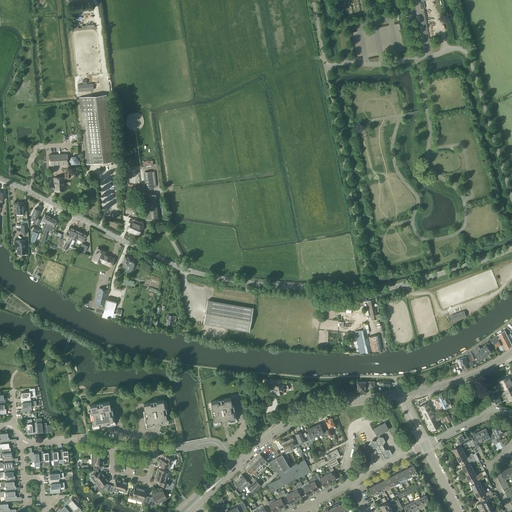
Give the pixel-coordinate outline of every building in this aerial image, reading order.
[(78,92),(93,90),(93,84),(77,85),(78,92)] [(114,160),(112,150),(106,94),(79,97),(85,153),(86,163),(114,160)] [(54,154),(49,154),(49,164),(67,163),(68,163),(67,154),(60,154),(54,154)] [(151,171),(143,172),(145,189),(153,189),(153,186),(156,186),(155,184),(154,171),(151,172),(151,171)] [(65,177),(53,177),(54,191),(65,190),(64,178),(68,178),(68,173),(67,173),(65,173),(65,177)] [(138,197),(139,188),(128,187),(127,192),(126,192),(125,195),(126,195),(138,197)] [(146,219),(158,218),(155,195),(144,196),(146,219)] [(15,214),(24,214),(24,203),(16,203),(16,210),(15,210),(15,214)] [(34,224),(38,225),(40,219),(37,218),(40,211),(34,208),(31,216),(33,217),(31,220),(35,222),(34,224)] [(42,229),(42,230),(44,231),(44,230),(51,217),(45,214),(42,220),(46,222),(45,224),(42,229)] [(43,235),(41,241),(44,242),(46,233),(48,229),(51,231),(54,226),(53,226),(57,220),(51,217),(44,230),(44,231),(43,235)] [(136,219),(135,218),(134,218),(133,218),(132,218),(131,221),(129,220),(128,223),(130,224),(127,230),(128,230),(129,231),(130,232),(131,232),(132,232),(133,232),(138,221),(136,220),(136,219)] [(140,221),(139,221),(138,221),(133,232),(134,232),(134,233),(135,234),(136,234),(137,234),(138,234),(141,229),(142,230),(144,226),(142,225),(143,223),(142,222),(141,221),(140,221)] [(67,231),(66,234),(69,235),(68,237),(66,240),(69,242),(72,237),(75,229),(69,226),(67,231)] [(69,242),(70,243),(69,244),(70,244),(73,239),(75,240),(76,239),(79,231),(75,229),(72,237),(69,242)] [(79,231),(76,239),(82,242),(86,235),(79,231)] [(17,254),(26,254),(25,240),(16,240),(17,242),(15,242),(15,249),(16,249),(17,254)] [(84,252),(87,246),(81,243),(78,249),(84,252)] [(101,263),(110,267),(114,258),(105,254),(105,252),(97,248),(92,260),(101,264),(101,263)] [(127,270),(131,272),(135,262),(130,259),(130,258),(125,255),(121,262),(123,263),(122,267),(127,270)] [(104,307),(108,290),(99,287),(94,305),(104,307)] [(113,313),(117,299),(108,297),(104,311),(113,313)] [(203,324),(249,332),(253,307),(207,300),(203,324)] [(373,300),(368,301),(371,320),(373,320),(373,321),(376,321),(376,319),(377,319),(379,318),(380,318),(379,314),(378,314),(376,315),(373,300)] [(452,322),(464,318),(462,311),(450,316),(452,322)] [(360,354),(371,351),(366,329),(355,331),(360,354)] [(506,349),(511,345),(504,330),(498,334),(506,349)] [(371,352),(382,350),(379,335),(368,337),(371,352)] [(488,343),(483,347),(485,349),(485,350),(488,355),(492,352),(490,350),(492,348),(488,343)] [(477,348),(472,352),(477,357),(477,358),(482,354),(479,350),(480,349),(479,347),(477,348)] [(480,349),(479,350),(482,354),(485,357),(488,355),(485,350),(485,349),(483,347),(480,349)] [(467,356),(457,360),(458,365),(461,364),(461,365),(468,363),(467,360),(471,358),(470,357),(473,356),(471,352),(471,353),(466,355),(467,356)] [(477,357),(475,358),(475,359),(477,362),(478,364),(480,362),(481,361),(480,361),(485,357),(482,354),(477,358),(477,357)] [(468,363),(461,365),(463,370),(469,368),(469,367),(472,366),(471,364),(473,363),(472,361),(471,358),(467,360),(468,363)] [(511,383),(508,376),(499,381),(504,391),(511,386),(511,383)] [(357,382),(356,391),(365,391),(365,387),(368,387),(374,388),(374,382),(368,382),(357,382)] [(275,390),(274,391),(274,394),(276,394),(277,394),(278,394),(278,395),(281,394),(281,393),(282,393),(282,392),(284,391),(289,390),(287,385),(283,386),(281,386),(280,385),(274,386),(275,390)] [(30,397),(35,397),(35,388),(29,389),(29,392),(21,393),(22,399),(20,399),(21,403),(22,402),(31,401),(30,397)] [(446,406),(450,404),(445,394),(442,396),(441,396),(438,397),(438,398),(434,399),(439,409),(443,407),(446,406)] [(233,405),(231,405),(230,398),(210,402),(214,422),(227,419),(227,423),(236,421),(233,405)] [(154,422),(167,420),(163,400),(143,404),(144,411),(143,411),(146,427),(155,426),(154,422)] [(31,407),(36,406),(36,401),(31,401),(22,402),(22,409),(21,409),(22,412),(24,412),(31,411),(31,407)] [(112,408),(110,409),(109,402),(89,405),(93,425),(106,423),(106,426),(115,424),(112,408)] [(440,427),(428,402),(419,407),(431,431),(440,427)] [(328,428),(335,425),(331,417),(327,418),(328,420),(325,421),(328,428)] [(41,418),(36,418),(36,422),(36,424),(37,424),(37,432),(44,432),(44,433),(50,432),(50,425),(46,425),(46,423),(42,423),(41,418)] [(26,420),(23,420),(24,427),(27,426),(27,433),(34,433),(34,434),(37,433),(37,432),(37,424),(36,424),(36,422),(32,422),(32,419),(26,419),(26,420)] [(380,424),(372,428),(374,431),(376,436),(380,434),(384,432),(388,430),(389,430),(385,422),(384,422),(382,423),(380,424)] [(320,423),(313,426),(317,435),(320,434),(321,436),(323,437),(324,436),(325,438),(328,437),(325,430),(323,431),(320,423)] [(497,437),(503,434),(499,425),(492,428),(494,431),(491,432),(497,443),(500,442),(497,437)] [(314,437),(317,435),(313,426),(307,429),(310,436),(307,437),(308,440),(305,441),(307,446),(310,445),(310,444),(313,443),(312,441),(314,440),(314,438),(314,437)] [(486,428),(479,431),(484,440),(490,437),(494,445),(494,444),(497,443),(491,432),(488,434),(486,428)] [(479,431),(473,434),(476,440),(473,441),(479,452),(481,451),(478,443),(484,440),(479,431)] [(302,441),(305,440),(301,432),(299,432),(298,432),(297,432),(296,432),(296,433),(295,434),(298,442),(299,444),(301,445),(303,444),(303,443),(302,441)] [(9,439),(8,439),(8,433),(0,433),(0,442),(8,442),(10,442),(9,439)] [(301,451),(295,436),(292,438),(292,437),(291,438),(291,437),(289,438),(288,439),(286,440),(291,449),(296,447),(298,453),(301,451)] [(461,445),(453,449),(456,456),(464,452),(462,448),(471,444),(475,454),(476,453),(479,452),(473,441),(472,439),(470,441),(468,437),(464,439),(463,436),(457,439),(461,445)] [(285,452),(291,449),(286,440),(285,441),(285,440),(284,441),(283,440),(282,441),(282,442),(281,442),(285,452)] [(9,449),(8,442),(0,442),(0,448),(1,453),(10,452),(10,449),(9,449)] [(364,450),(363,452),(364,454),(367,454),(368,456),(370,456),(372,452),(370,448),(368,448),(367,446),(365,446),(363,448),(364,450)] [(68,450),(61,451),(61,449),(58,450),(58,451),(58,460),(59,460),(63,459),(63,464),(69,464),(68,450)] [(331,467),(332,467),(338,464),(336,459),(340,457),(337,449),(329,453),(332,459),(325,462),(324,459),(320,460),(320,461),(322,466),(328,463),(329,465),(330,466),(330,467),(331,467)] [(58,451),(51,451),(51,450),(48,451),(48,452),(49,461),(53,460),(54,465),(59,465),(59,460),(58,460),(58,451)] [(91,454),(91,459),(104,459),(104,453),(98,453),(98,450),(92,450),(92,452),(92,453),(91,454)] [(48,452),(42,452),(42,451),(38,451),(38,453),(39,453),(39,461),(44,461),(44,466),(49,465),(49,461),(48,452)] [(13,458),(12,458),(11,452),(10,452),(1,453),(0,452),(0,458),(3,458),(3,462),(12,462),(13,462),(13,458)] [(38,453),(32,453),(32,452),(29,452),(29,462),(34,462),(34,467),(40,466),(39,461),(39,453),(38,453)] [(473,455),(467,458),(464,452),(456,456),(459,462),(460,462),(461,464),(474,458),(473,455)] [(160,459),(158,465),(164,467),(170,468),(172,463),(173,459),(175,453),(169,454),(168,457),(167,457),(165,456),(164,461),(160,459)] [(310,472),(308,467),(304,459),(292,466),(287,458),(288,457),(285,453),(268,463),(269,464),(276,471),(278,473),(279,474),(281,478),(266,485),(270,492),(310,472)] [(269,464),(268,463),(260,454),(256,457),(262,464),(264,463),(267,466),(269,464)] [(261,465),(262,464),(256,457),(252,461),(262,471),(264,468),(261,465)] [(474,458),(461,464),(463,467),(462,467),(465,473),(473,469),(470,463),(475,460),(474,458)] [(87,466),(87,468),(91,468),(98,468),(98,465),(104,465),(104,459),(91,459),(91,461),(91,466),(87,466)] [(259,473),(262,471),(252,461),(249,464),(255,471),(256,469),(259,473)] [(13,468),(12,462),(3,462),(0,462),(0,467),(4,468),(4,472),(13,471),(14,471),(14,468),(13,468)] [(258,474),(255,471),(249,464),(245,468),(251,475),(253,473),(256,476),(258,474)] [(411,476),(417,473),(413,465),(407,468),(411,476)] [(328,474),(325,475),(329,483),(335,480),(334,478),(337,477),(332,467),(331,467),(330,467),(330,466),(328,467),(329,468),(328,468),(330,471),(327,472),(328,474)] [(157,468),(156,474),(166,477),(168,471),(170,472),(171,469),(170,468),(164,467),(163,470),(157,468)] [(95,473),(90,476),(93,480),(96,483),(97,482),(105,476),(102,471),(98,474),(97,471),(98,471),(98,468),(91,468),(91,471),(94,471),(95,473)] [(406,479),(411,476),(407,468),(402,470),(406,479)] [(473,469),(465,473),(468,480),(469,479),(470,482),(483,475),(486,474),(485,471),(476,475),(473,469)] [(511,477),(507,469),(501,472),(502,473),(503,475),(504,478),(505,480),(511,477)] [(400,481),(406,479),(402,470),(396,473),(400,481)] [(13,478),(13,471),(4,472),(0,472),(0,477),(5,477),(5,482),(14,481),(15,481),(15,478),(13,478)] [(59,478),(64,478),(63,472),(49,474),(50,480),(49,480),(49,483),(50,483),(59,483),(59,482),(59,478)] [(314,474),(319,485),(322,483),(323,486),(329,483),(325,475),(320,478),(317,473),(314,474)] [(395,484),(400,481),(396,473),(391,476),(395,484)] [(156,474),(154,479),(159,481),(158,484),(159,484),(159,485),(162,485),(163,485),(163,486),(166,486),(166,487),(172,489),(173,485),(169,484),(169,483),(166,482),(167,482),(169,477),(166,477),(156,474)] [(313,479),(307,482),(308,482),(308,484),(312,492),(318,489),(317,486),(319,485),(314,474),(311,476),(313,479)] [(256,480),(251,485),(241,475),(237,478),(245,487),(246,486),(252,493),(260,486),(256,480)] [(479,481),(484,478),(483,475),(470,482),(472,485),(471,485),(474,491),(482,487),(479,481)] [(97,482),(96,483),(97,485),(101,490),(105,487),(107,489),(106,491),(109,491),(111,485),(108,484),(108,486),(106,484),(109,481),(105,476),(97,482)] [(389,487),(395,484),(391,476),(385,479),(389,487)] [(237,478),(234,482),(239,488),(238,489),(237,488),(234,491),(239,496),(242,493),(240,492),(245,487),(237,478)] [(119,490),(122,480),(116,479),(114,486),(111,485),(109,491),(112,492),(113,491),(118,492),(119,490)] [(384,490),(389,487),(385,479),(380,482),(384,490)] [(126,488),(128,482),(122,480),(119,490),(124,492),(124,494),(127,495),(129,489),(126,488)] [(14,487),(14,481),(5,482),(0,482),(0,487),(6,487),(6,491),(15,491),(16,491),(16,487),(14,487)] [(300,481),(297,483),(302,494),(305,492),(306,495),(312,492),(308,484),(308,482),(307,482),(304,484),(302,485),(300,481)] [(60,488),(65,487),(64,482),(59,482),(59,483),(50,483),(51,490),(50,490),(50,493),(60,492),(60,488)] [(378,493),(384,490),(380,482),(374,484),(378,493)] [(294,491),(291,492),(295,500),(301,497),(300,495),(302,494),(297,483),(294,484),(296,488),(296,489),(295,489),(294,490),(294,491)] [(372,496),(378,493),(374,484),(368,487),(372,496)] [(130,491),(128,498),(132,499),(137,500),(141,488),(135,486),(133,492),(130,491)] [(482,487),(474,491),(477,497),(478,497),(480,499),(482,498),(492,493),(491,490),(485,493),(482,487)] [(141,488),(137,500),(142,502),(146,503),(148,496),(145,495),(146,489),(141,488)] [(162,489),(156,492),(162,501),(167,498),(162,489)] [(15,497),(15,491),(6,491),(0,491),(0,497),(5,497),(5,501),(17,500),(16,497),(15,497)] [(283,491),(280,492),(285,502),(288,501),(290,503),(295,500),(291,492),(286,495),(285,494),(283,491)] [(148,496),(146,503),(149,504),(148,505),(153,506),(157,504),(162,501),(156,492),(152,494),(153,497),(150,498),(151,497),(148,496)] [(278,499),(274,501),(278,509),(284,506),(283,503),(285,502),(280,492),(278,493),(279,496),(277,497),(278,499)] [(490,506),(487,499),(493,496),(492,493),(482,498),(480,499),(481,502),(477,504),(480,510),(490,506)] [(424,505),(430,503),(425,494),(420,497),(424,505)] [(266,499),(265,496),(262,497),(264,500),(263,501),(268,511),(271,509),(273,511),(278,509),(274,501),(273,502),(272,499),(268,502),(266,499)] [(419,508),(424,505),(420,497),(414,500),(419,508)] [(66,503),(64,505),(64,506),(69,511),(78,511),(81,510),(76,504),(78,502),(74,498),(72,500),(72,499),(71,498),(66,503)] [(221,511),(225,511),(228,510),(222,498),(215,505),(218,510),(220,509),(221,511)] [(242,500),(238,502),(239,505),(242,511),(247,509),(248,511),(258,511),(256,507),(256,508),(251,510),(250,508),(249,508),(248,507),(246,508),(244,502),(242,500)] [(413,511),(419,508),(414,500),(409,503),(413,511)] [(262,504),(256,507),(258,511),(266,511),(268,511),(263,501),(261,502),(262,504)] [(341,511),(346,510),(342,501),(332,506),(335,511),(341,511)] [(382,511),(390,507),(387,502),(379,506),(382,511)] [(9,511),(9,510),(8,510),(8,503),(0,503),(0,511),(9,511)] [(406,511),(411,511),(413,511),(409,503),(403,506),(406,511)]
